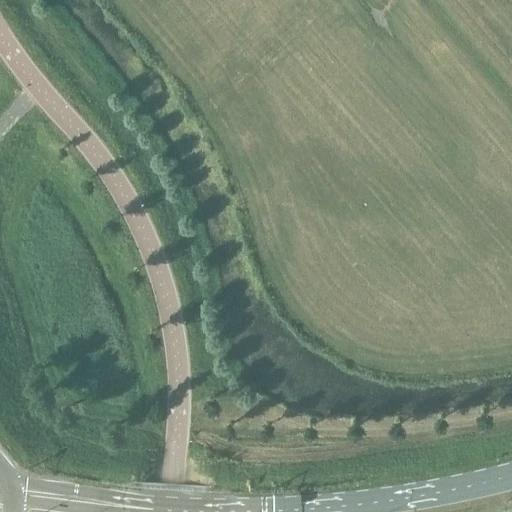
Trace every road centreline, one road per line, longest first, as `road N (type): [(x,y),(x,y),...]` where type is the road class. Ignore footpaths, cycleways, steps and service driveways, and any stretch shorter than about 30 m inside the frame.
road 1 (unclassified): [(38,89),(110,174),(160,275),(177,354),(170,511)]
road 2 (secondary): [(511,478),(438,497),(272,511)]
